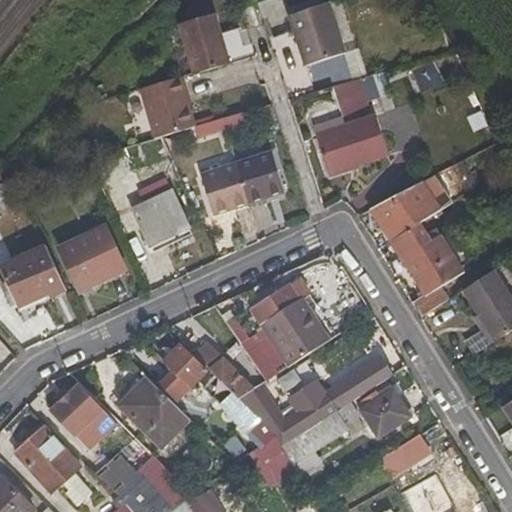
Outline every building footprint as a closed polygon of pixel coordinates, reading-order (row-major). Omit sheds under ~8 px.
[(346,53),(331,3),(289,16),(304,66),(346,53)] [(218,15),(175,27),(190,77),(232,64),(218,15)] [(191,94),(186,78),(138,93),(152,140),(163,137),(197,127),(187,95),(191,94)] [(345,120),(369,113),(359,80),(334,87),(345,120)] [(389,155),(378,116),(317,135),(330,173),(389,155)] [(288,193),(274,153),(203,174),(216,215),(288,193)] [(509,188),(500,174),(485,184),(494,198),(509,188)] [(0,212),(25,201),(15,180),(0,184),(0,212)] [(442,211),(424,183),(370,208),(392,242),(420,225),(442,211)] [(188,226),(173,192),(134,210),(149,244),(188,226)] [(392,242),(426,296),(414,303),(423,317),(449,300),(442,286),(464,273),(441,236),(432,243),(420,225),(392,242)] [(126,271),(105,227),(60,248),(80,291),(126,271)] [(46,246),(0,267),(0,268),(19,307),(49,293),(51,298),(67,291),(46,246)] [(463,291),(496,342),(511,331),(511,297),(495,271),(463,291)] [(289,285),(252,309),(289,367),(330,340),(303,299),(299,301),(289,285)] [(19,307),(21,312),(51,298),(49,293),(19,307)] [(210,372),(181,343),(163,362),(191,390),(210,372)] [(255,389),(208,343),(196,355),(240,399),(255,389)] [(261,385),(255,389),(240,399),(276,434),(283,447),(298,437),(337,412),(393,375),(382,358),(329,393),(285,422),(280,413),(261,385)] [(163,448),(191,421),(148,378),(121,406),(163,448)] [(77,437),(104,412),(78,384),(51,412),(77,437)] [(329,393),(324,385),(280,413),(285,422),(329,393)] [(410,417),(394,390),(383,397),(373,404),(362,410),(380,438),(410,417)] [(379,390),(368,397),(373,404),(383,397),(379,390)] [(349,430),(337,412),(298,437),(306,453),(310,454),(349,430)] [(52,494),(82,468),(46,428),(17,453),(52,494)] [(153,458),(128,433),(90,468),(121,498),(143,477),(137,472),(153,458)] [(270,459),(285,451),(283,447),(276,434),(235,465),(243,479),(270,459)] [(394,473),(425,452),(416,436),(388,454),(390,458),(387,461),(394,473)] [(278,475),(293,466),(285,451),(270,459),(278,475)] [(172,511),(179,507),(193,497),(153,458),(137,472),(143,477),(121,498),(128,506),(133,511),(172,511)] [(283,482),(298,474),(293,466),(278,475),(283,482)] [(34,511),(36,510),(3,478),(0,481),(0,511),(34,511)] [(429,511),(415,487),(400,495),(409,511),(429,511)] [(225,511),(213,489),(179,507),(172,511),(225,511)]
